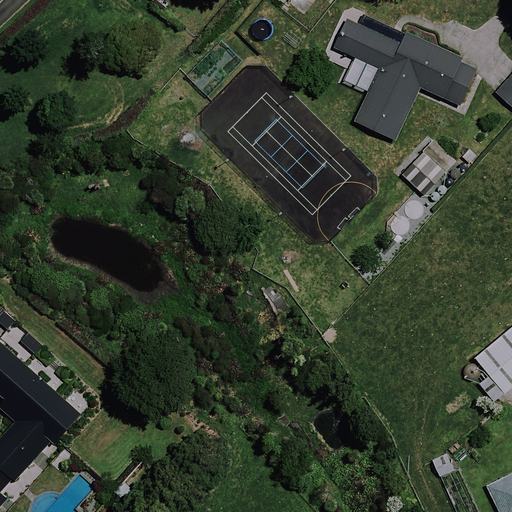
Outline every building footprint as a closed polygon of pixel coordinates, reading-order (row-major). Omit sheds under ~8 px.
[(479,66),(355,7),(335,48),(380,69),(355,121),(397,141),(422,89),(460,107),(479,66)] [(457,162),(435,141),(424,153),(446,174),(457,162)] [(511,390),(511,329),(476,359),(506,395),(511,390)] [(83,417),(0,342),(0,341),(0,395),(5,400),(0,406),(0,407),(18,423),(0,442),(0,510),(8,502),(6,500),(83,417)] [(457,471),(447,454),(433,462),(443,480),(457,471)] [(511,511),(511,477),(489,488),(499,511),(511,511)]
